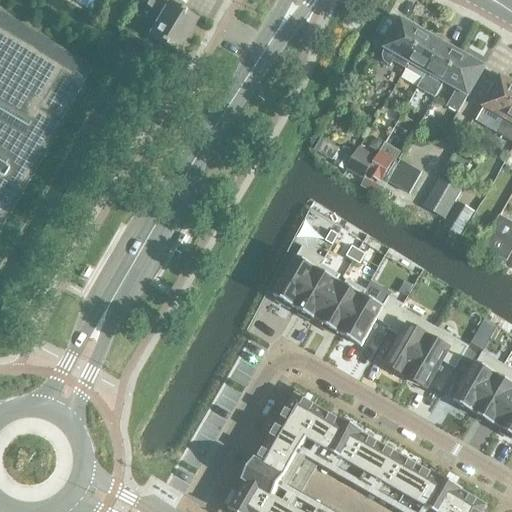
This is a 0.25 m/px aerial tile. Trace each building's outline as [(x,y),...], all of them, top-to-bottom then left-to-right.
[(163,0),(139,0),(162,13),(148,37),(177,54),(197,20),(163,0)] [(0,229),(62,124),(60,123),(92,67),(0,12),(0,229)] [(393,61),(401,66),(405,68),(425,34),(402,20),(383,52),(382,56),(383,60),(385,63),(390,66),(393,61)] [(443,44),(425,34),(405,68),(423,79),(427,72),(426,72),(443,44)] [(443,82),(460,54),(443,44),(426,72),(427,72),(443,82)] [(484,68),(482,67),(460,54),(443,82),(456,89),(447,106),(458,113),(484,68)] [(501,78),(476,123),(486,129),(495,112),(504,117),(511,103),(511,80),(508,78),(506,81),(501,78)] [(364,179),(367,174),(376,159),(359,149),(349,165),(346,170),(364,179)] [(380,152),(376,159),(367,174),(382,182),(394,160),(380,152)] [(410,194),(422,173),(401,160),(388,181),(410,194)] [(444,220),(451,208),(462,192),(439,179),(423,206),(430,211),(444,220)] [(457,241),(460,235),(475,213),(459,202),(441,230),(457,241)] [(507,261),(511,251),(511,222),(500,216),(481,247),(507,261)] [(325,242),(332,246),(338,236),(331,232),(325,242)] [(274,297),(294,309),(324,260),(303,247),(274,297)] [(352,247),(346,257),(353,261),(359,251),(352,247)] [(366,255),(359,251),(353,261),(360,265),(366,255)] [(340,283),(337,281),(340,276),(323,266),(326,261),(324,260),(294,309),(314,320),(318,322),(340,283)] [(321,324),(340,335),(366,290),(347,280),(344,285),(340,283),(318,322),(321,324)] [(388,331),(403,305),(389,297),(383,307),(364,297),(367,291),(366,290),(340,335),(361,348),(377,321),(389,328),(388,331)] [(406,378),(435,328),(403,309),(404,306),(403,305),(388,331),(401,339),(386,366),(406,378)] [(480,327),(475,337),(482,341),(487,331),(480,327)] [(469,347),(456,340),(435,328),(406,378),(427,389),(443,362),(455,370),(469,347)] [(454,403),(475,415),(504,366),(482,353),(454,403)] [(494,426),(497,428),(511,403),(511,370),(504,366),(475,415),(494,426)] [(268,444),(257,462),(255,460),(243,482),(245,483),(229,511),(484,511),(487,507),(462,492),(463,490),(441,477),(439,479),(363,435),(364,433),(342,420),(341,422),(296,396),(268,444)] [(511,436),(511,403),(497,428),(501,430),(511,436)] [(183,489),(189,478),(155,457),(148,468),(183,489)]
